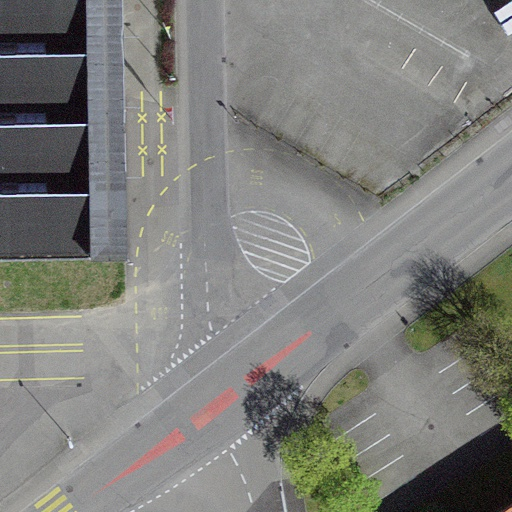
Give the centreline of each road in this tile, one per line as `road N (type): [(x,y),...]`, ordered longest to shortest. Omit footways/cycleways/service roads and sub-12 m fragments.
road 1 (residential): [(211,410),(511,179)]
road 2 (residential): [(83,511),(211,410)]
